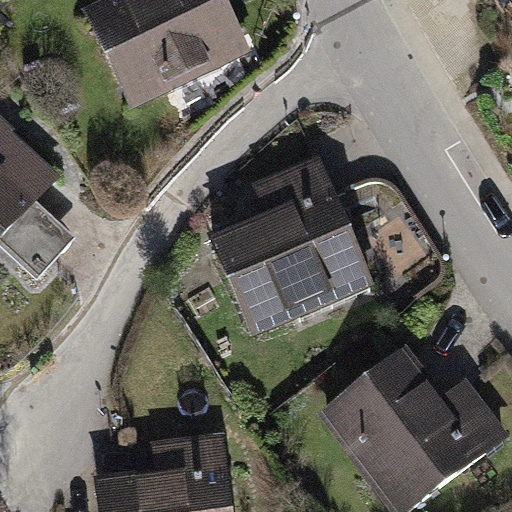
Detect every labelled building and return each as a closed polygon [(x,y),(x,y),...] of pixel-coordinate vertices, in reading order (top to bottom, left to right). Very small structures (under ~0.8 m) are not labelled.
[(218,61),(242,50),(237,39),(239,37),(220,0),(130,0),(89,20),(131,105),(173,84),(176,90),(221,67),(218,61)] [(0,241),(35,203),(55,182),(0,131),(0,241)] [(300,322),(371,291),(318,167),(259,192),(271,219),(213,243),(251,330),(295,311),(300,322)] [(76,241),(35,203),(0,241),(0,250),(37,284),(76,241)] [(370,449),(415,508),(503,440),(464,390),(441,407),(403,357),(328,414),(357,453),(370,449)] [(229,511),(221,443),(157,450),(160,479),(98,488),(101,511),(229,511)]
